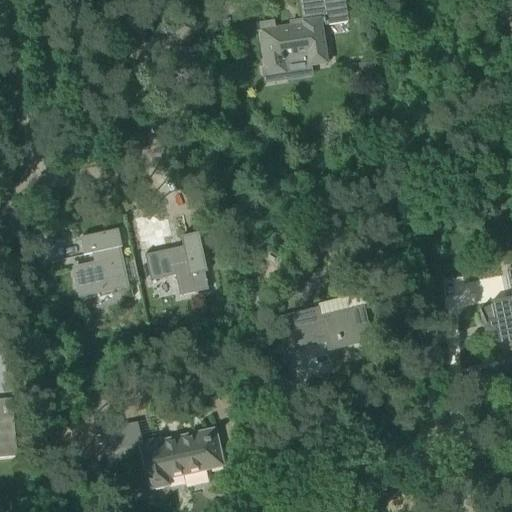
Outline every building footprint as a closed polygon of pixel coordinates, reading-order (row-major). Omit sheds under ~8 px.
[(324,0),(328,25),(347,22),(343,0),(324,0)] [(303,25),(274,30),(273,23),(260,25),(267,71),(263,71),(265,84),(286,81),(284,66),(309,62),(310,67),(327,64),(320,20),(303,23),(303,25)] [(370,61),(358,64),(361,78),(373,75),(370,61)] [(165,219),(136,225),(142,252),(163,247),(161,234),(168,233),(165,219)] [(73,270),(80,297),(127,287),(119,249),(122,248),(118,231),(79,239),(83,257),(93,254),(96,265),(73,270)] [(182,246),(144,254),(150,283),(175,277),(179,297),(208,291),(204,273),(207,272),(203,254),(198,234),(181,238),(182,246)] [(511,269),(506,270),(511,299),(490,303),(491,306),(480,311),(479,311),(489,333),(496,332),(501,352),(511,349),(511,269)] [(276,318),(280,332),(285,351),(325,341),(327,351),(371,340),(363,306),(321,316),(319,308),(276,318)] [(0,419),(0,458),(18,456),(13,418),(0,419)] [(122,449),(117,429),(96,433),(100,454),(122,449)] [(168,485),(167,479),(222,467),(214,431),(159,444),(158,442),(139,446),(149,490),(168,485)]
